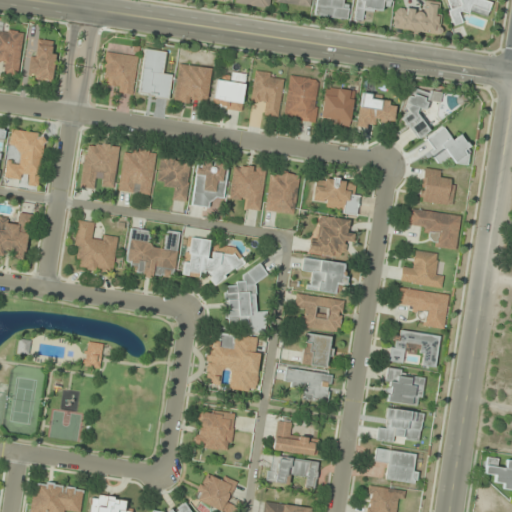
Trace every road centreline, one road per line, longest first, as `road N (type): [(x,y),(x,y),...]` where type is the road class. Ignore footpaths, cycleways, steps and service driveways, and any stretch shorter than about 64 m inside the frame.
road 1 (residential): [(511,70),(61,0)]
road 2 (residential): [(511,64),(447,511)]
road 3 (residential): [(0,101),(387,160)]
road 4 (residential): [(387,160),(332,511)]
road 5 (residential): [(83,0),(43,287)]
road 6 (residential): [(161,474),(185,311)]
road 7 (residential): [(0,449),(161,474)]
road 8 (residential): [(185,311),(43,287)]
